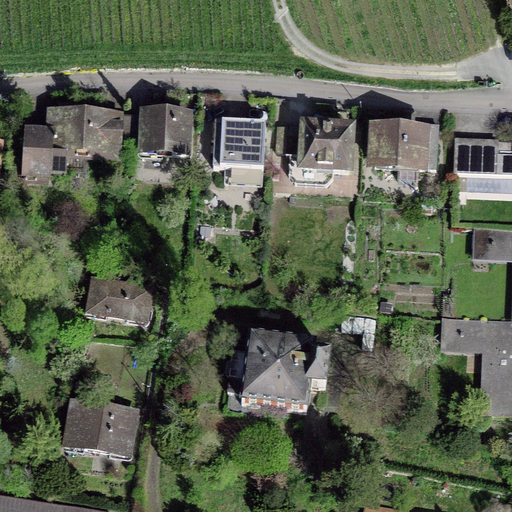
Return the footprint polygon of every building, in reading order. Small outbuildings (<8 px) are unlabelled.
[(119,154),(121,117),(47,113),(47,136),(28,135),(24,184),(45,185),(47,174),(63,176),(64,151),(119,154)] [(188,117),(144,115),(144,118),(128,117),(128,145),(143,146),(142,155),(186,158),(188,117)] [(224,140),(215,140),(214,170),(262,172),(264,128),(224,126),(224,140)] [(376,141),(369,140),(368,153),(375,154),(374,169),(435,172),(438,128),(422,127),(421,136),(377,134),(376,141)] [(348,175),(351,132),(287,129),(286,157),(302,158),(301,172),(348,175)] [(498,160),(498,147),(498,145),(455,143),(454,173),(497,175),(497,174),(498,160)] [(511,147),(498,147),(498,160),(497,174),(511,174),(511,147)] [(511,232),(490,231),(489,258),(511,259),(511,232)] [(145,323),(150,292),(94,283),(89,314),(145,323)] [(339,323),(341,314),(298,308),(297,318),(339,323)] [(511,325),(459,323),(458,349),(488,351),(485,416),(511,417),(511,325)] [(253,408),(306,414),(309,390),(325,392),(329,360),(313,358),(314,350),(250,342),(248,351),(233,349),(226,413),(249,417),(253,408)] [(128,458),(134,418),(74,408),(67,448),(128,458)] [(0,511),(75,511),(5,500),(0,499),(0,511)]
